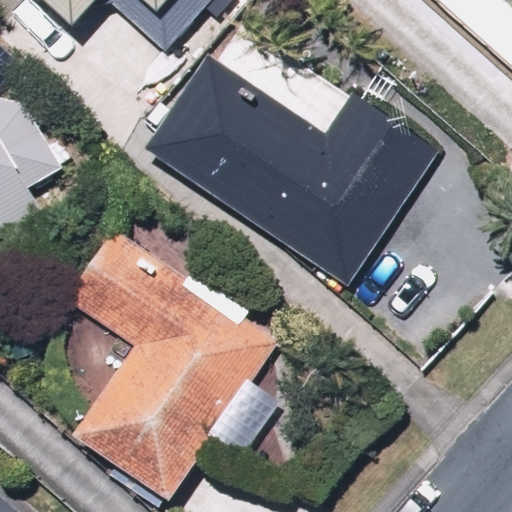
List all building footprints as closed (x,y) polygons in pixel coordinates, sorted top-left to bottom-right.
[(64,0),(91,25),(113,0),(114,0),(169,50),(195,21),(184,11),(194,0),(64,0)] [(248,23),(162,149),(362,283),(453,147),(358,83),(352,93),(248,23)] [(0,90),(0,243),(64,204),(50,183),(76,167),(22,81),(2,94),(0,90)] [(136,226),(127,237),(86,287),(108,305),(77,343),(115,375),(79,419),(183,505),(237,439),(257,455),(297,406),(262,377),(290,343),(258,316),(273,298),(215,250),(195,274),(136,226)] [(34,511),(0,481),(0,511),(34,511)]
